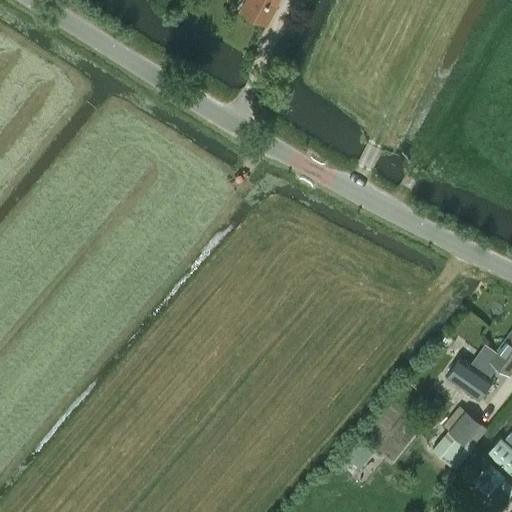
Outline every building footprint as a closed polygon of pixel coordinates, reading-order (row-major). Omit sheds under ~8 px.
[(245,0),(240,9),(267,23),(279,0),(245,0)] [(485,343),(470,363),(489,376),(497,365),(510,375),(511,372),(511,330),(497,352),(488,346),(485,343)] [(460,356),(446,376),(479,399),(493,379),(489,376),(470,363),(460,356)] [(432,448),(432,449),(455,468),(476,444),(474,442),(486,427),(482,423),(465,409),(460,404),(442,426),(448,430),(432,448)] [(511,446),(501,437),(488,451),(511,472),(511,446)] [(358,440),(343,458),(357,469),(371,451),(358,440)] [(502,476),(487,463),(470,482),(485,495),(502,476)]
